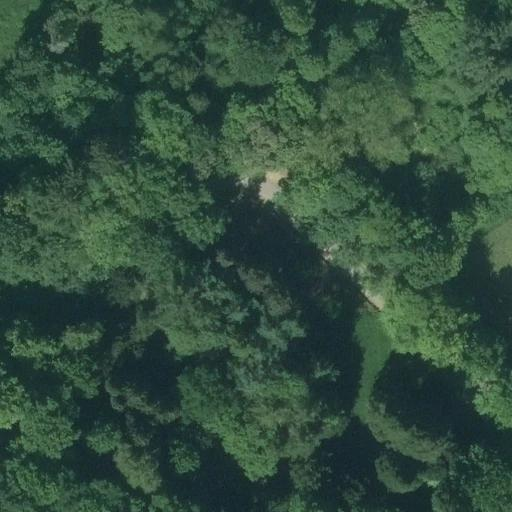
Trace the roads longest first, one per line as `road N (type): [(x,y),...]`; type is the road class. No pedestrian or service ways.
road 1 (track): [(0,360),(88,354),(136,364),(214,425),(278,511)]
road 2 (track): [(483,394),(451,428),(450,455),(479,511)]
